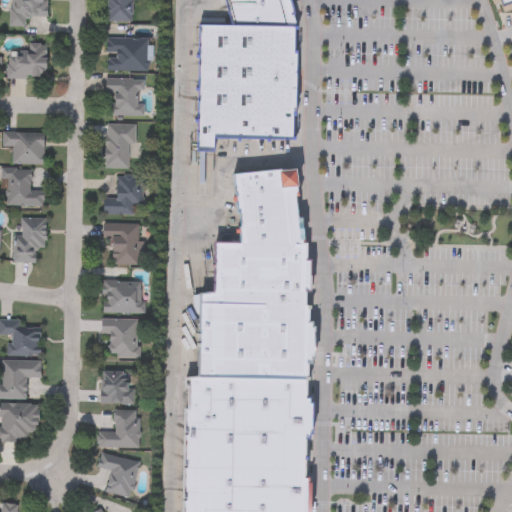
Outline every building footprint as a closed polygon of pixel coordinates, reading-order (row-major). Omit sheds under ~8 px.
[(9,0),(46,0),(46,17),(25,17),(25,27),(9,27),(9,0)] [(131,0),(131,23),(106,22),(106,0),(131,0)] [(291,0),(227,0),(233,21),(233,22),(297,25),(294,12),(295,12),(291,0)] [(490,0),(511,0),(511,9),(502,13),(499,5),(493,8),(490,0)] [(297,25),(296,140),(214,140),(214,150),(199,149),(200,21),(233,22),(297,25)] [(148,39),(148,73),(105,72),(105,39),(148,39)] [(46,79),(7,79),(7,56),(26,56),(26,44),(46,44),(46,79)] [(143,117),(112,117),(113,95),(104,95),(105,78),(144,79),(143,117)] [(128,169),(104,169),(104,125),(134,125),(134,146),(128,146),(128,169)] [(43,165),(10,165),(10,149),(1,149),(1,133),(43,133),(43,165)] [(299,181),(298,166),(234,172),(236,187),(299,181)] [(43,207),(2,206),(2,170),(30,170),(30,191),(43,191),(43,207)] [(102,215),(103,198),(115,198),(115,176),(143,177),(143,205),(133,205),(133,216),(102,215)] [(299,181),(236,187),(237,199),(299,192),(301,192),(299,181)] [(299,192),(237,199),(242,243),(304,240),(304,236),(306,236),(304,214),(301,214),(299,192)] [(15,263),(15,218),(45,218),(44,250),(36,250),(35,263),(15,263)] [(112,265),(112,240),(102,240),(102,223),(139,224),(139,265),(112,265)] [(215,242),(242,243),(304,240),(308,240),(308,256),(312,256),(312,290),(308,290),(308,291),(214,291),(215,242)] [(101,313),(102,282),(142,282),(142,314),(101,313)] [(198,290),(214,291),(308,291),(307,303),(310,303),(309,319),(315,319),(315,361),(309,361),(309,377),(197,376),(198,290)] [(137,358),(107,358),(107,336),(100,336),(100,320),(137,320),(137,358)] [(6,357),(6,337),(0,337),(0,326),(40,326),(40,357),(6,357)] [(0,400),(0,361),(40,361),(40,379),(26,379),(26,400),(0,400)] [(100,404),(100,371),(133,371),(133,404),(100,404)] [(197,376),(309,377),(309,395),(312,395),(312,436),(308,436),(307,456),(184,454),(186,375),(197,376)] [(0,404),(36,404),(36,442),(0,442),(0,404)] [(138,449),(96,449),(96,433),(113,432),(113,411),(138,411),(138,449)] [(307,456),(184,454),(184,511),(311,511),(311,476),(308,476),(307,456)] [(109,472),(97,470),(99,455),(138,461),(132,498),(105,494),(109,472)]
